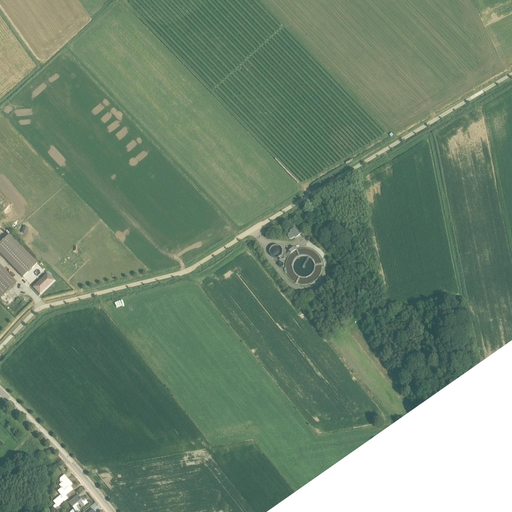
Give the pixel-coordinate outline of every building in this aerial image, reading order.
[(288,236),(288,237),(289,238),(289,239),(291,239),(292,239),(293,239),(295,238),(295,239),(300,235),(295,228),(290,232),(290,233),(289,234),(288,235),(288,236)] [(10,235),(0,244),(0,254),(23,278),(37,264),(10,235)] [(281,252),(281,251),(280,250),(279,248),(278,248),(278,247),(276,247),(275,247),(274,248),(273,248),(272,250),(272,252),(272,253),(273,255),(274,256),(275,256),(276,256),(278,256),(279,255),(280,254),(281,254),(281,252)] [(0,265),(0,298),(0,299),(17,283),(0,265)] [(47,274),(33,288),(40,295),(54,281),(47,274)] [(53,507),(52,508),(53,511),(67,500),(68,499),(66,496),(72,491),(69,487),(72,485),(64,476),(60,479),(59,482),(61,484),(59,486),(61,489),(57,492),(61,496),(53,502),(55,505),(53,507)] [(72,491),(66,496),(68,499),(75,494),(72,491)] [(77,497),(68,504),(73,510),(70,511),(77,511),(87,504),(82,498),(79,500),(77,497)] [(67,500),(53,511),(54,511),(55,511),(62,506),(68,501),(67,500)]
